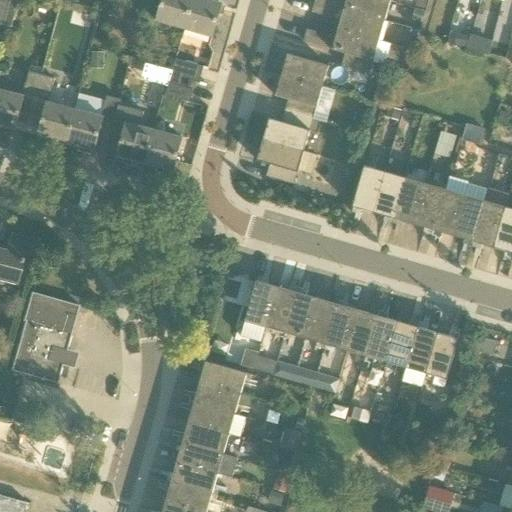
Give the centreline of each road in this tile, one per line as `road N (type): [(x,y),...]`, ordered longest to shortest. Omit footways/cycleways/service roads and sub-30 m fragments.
road 1 (residential): [(511,302),(249,227),(222,209),(215,161),(261,0)]
road 2 (residential): [(112,511),(142,414),(147,367),(138,288),(97,225),(0,184)]
